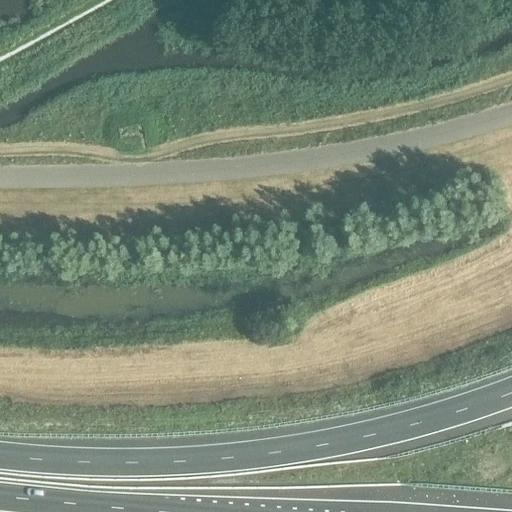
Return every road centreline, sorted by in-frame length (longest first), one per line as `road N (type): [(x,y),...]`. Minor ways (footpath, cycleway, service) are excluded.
road 1 (unknown): [(0,151),(142,156),(204,139),(376,115),(511,76)]
road 2 (motorway): [(511,395),(418,426),(239,454),(0,457)]
